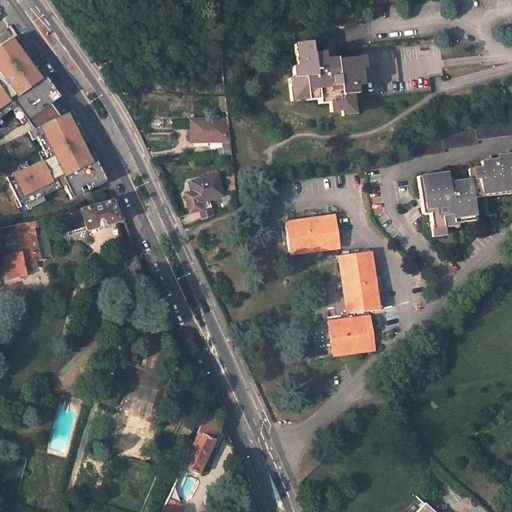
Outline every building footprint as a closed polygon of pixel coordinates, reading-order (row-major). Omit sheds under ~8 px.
[(107,183),(73,113),(65,116),(55,103),(61,99),(42,72),(38,74),(28,60),(32,58),(17,36),(0,46),(0,125),(3,123),(0,119),(7,114),(5,110),(15,103),(33,130),(48,159),(8,179),(22,208),(65,188),(72,200),(107,183)] [(361,68),(360,58),(329,60),(322,61),(322,53),(310,54),(309,43),(292,45),(295,78),(287,80),(289,103),(326,99),(327,113),(339,112),(339,116),(350,115),(348,87),(358,86),(356,69),(361,68)] [(190,128),(228,128),(226,116),(190,117),(190,128)] [(439,138),(405,143),(407,157),(441,153),(440,148),(474,144),(474,140),(511,134),(511,120),(472,126),(472,130),(438,135),(439,138)] [(217,147),(218,156),(230,155),(228,128),(190,128),(191,141),(209,141),(209,140),(222,140),(222,147),(217,147)] [(443,175),(419,179),(421,193),(423,211),(425,211),(429,238),(440,237),(439,229),(450,227),(449,222),(472,219),(469,201),(468,197),(478,196),(477,188),(487,187),(488,195),(511,191),(511,190),(511,189),(511,155),(500,157),(501,160),(502,168),(496,169),(495,161),(478,163),(478,170),(465,172),(466,182),(448,184),(448,186),(445,186),(443,175)] [(199,199),(198,198),(222,193),(217,172),(192,177),(194,188),(185,191),(188,205),(196,203),(198,203),(199,201),(199,199)] [(468,197),(469,201),(511,194),(511,189),(511,190),(511,191),(488,195),(487,187),(477,188),(478,196),(468,197)] [(124,243),(117,221),(124,219),(126,218),(122,210),(117,199),(80,209),(81,212),(62,217),(66,231),(69,231),(70,235),(84,230),(84,228),(86,227),(87,230),(93,229),(100,250),(124,243)] [(333,210),(282,217),(286,246),(337,239),(333,210)] [(449,222),(450,227),(472,224),(472,219),(449,222)] [(27,278),(26,274),(24,263),(41,260),(34,227),(39,226),(37,220),(16,225),(21,249),(3,252),(8,281),(27,278)] [(367,244),(337,249),(345,307),(374,303),(367,244)] [(369,318),(367,309),(329,315),(333,345),(350,342),(351,346),(371,344),(370,334),(373,333),(371,317),(369,318)] [(203,462),(210,448),(219,427),(207,410),(197,429),(198,431),(181,465),(198,473),(203,462)] [(203,462),(209,464),(215,451),(210,448),(203,462)] [(437,511),(428,502),(418,511),(437,511)]
